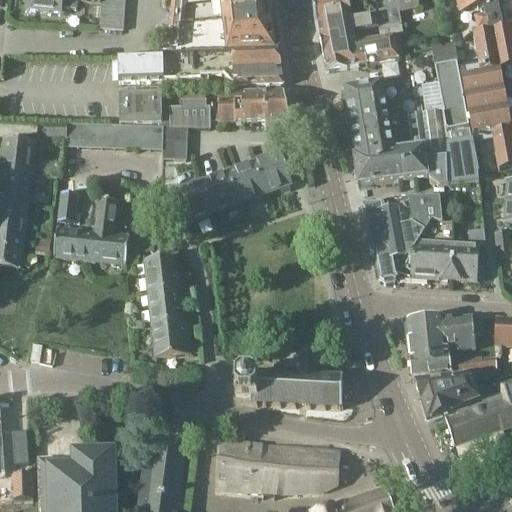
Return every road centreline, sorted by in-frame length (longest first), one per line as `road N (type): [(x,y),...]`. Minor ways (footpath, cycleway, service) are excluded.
road 1 (residential): [(209,406),(200,274),(144,177),(123,167),(72,165)]
road 2 (tertiary): [(362,307),(293,0)]
road 3 (residential): [(209,406),(73,382),(11,385)]
road 4 (residential): [(401,434),(345,435),(209,406)]
road 5 (residential): [(362,307),(511,311)]
road 6 (tertiary): [(401,434),(362,307)]
